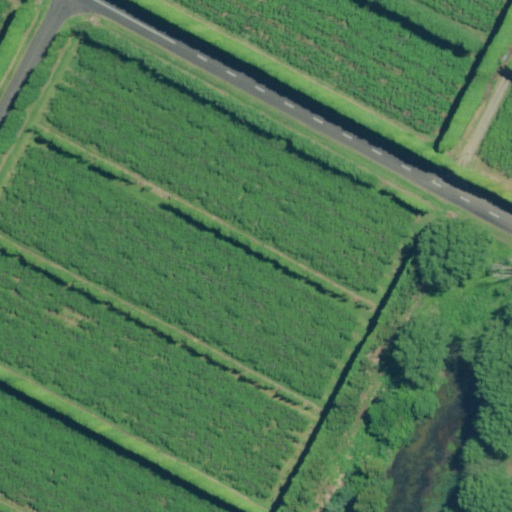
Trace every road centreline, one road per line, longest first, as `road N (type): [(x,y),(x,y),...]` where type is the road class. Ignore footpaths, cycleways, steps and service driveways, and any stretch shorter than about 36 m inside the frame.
road 1 (residential): [(96,0),(511,224)]
road 2 (residential): [(0,115),(62,0)]
